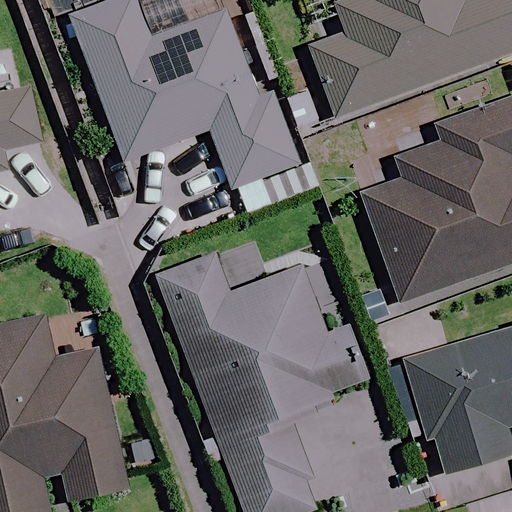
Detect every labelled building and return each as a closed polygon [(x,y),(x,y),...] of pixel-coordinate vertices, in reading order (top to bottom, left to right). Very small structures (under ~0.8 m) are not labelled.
[(263,102),(226,0),(134,0),(77,21),(129,164),(214,133),(235,190),(301,166),(276,97),(263,102)] [(511,0),(357,0),(336,8),(347,37),(313,50),(338,117),(511,53),(511,0)] [(0,58),(0,175),(8,174),(4,156),(38,148),(18,54),(0,58)] [(511,107),(437,132),(442,146),(399,160),(406,181),(364,194),(400,305),(511,268),(511,107)] [(265,284),(251,245),(161,278),(246,511),(325,511),(346,504),(349,511),(386,511),(412,503),(324,263),(265,284)] [(66,361),(50,298),(0,310),(0,511),(54,511),(46,478),(63,474),(71,505),(137,489),(103,352),(66,361)] [(511,332),(406,365),(441,478),(511,455),(511,432),(511,429),(511,428),(511,332)]
